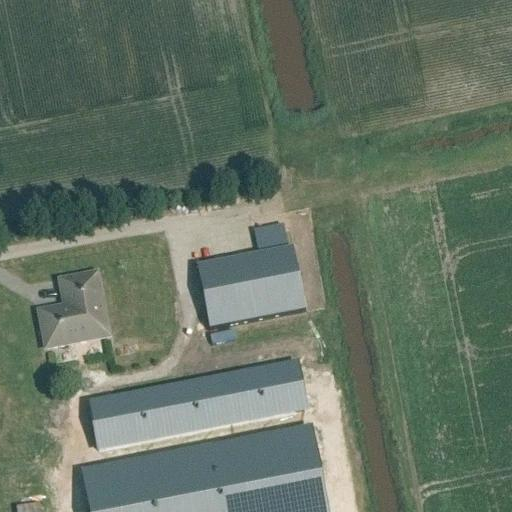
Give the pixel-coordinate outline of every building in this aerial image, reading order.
[(287,248),(284,233),(255,238),(258,254),(287,248)] [(207,334),(274,321),(302,315),(290,253),(195,272),(207,334)] [(46,352),(108,340),(96,277),(60,285),(65,310),(39,315),(46,352)] [(98,453),(306,413),(298,369),(90,409),(98,453)] [(325,511),(310,434),(83,478),(89,511),(325,511)]
